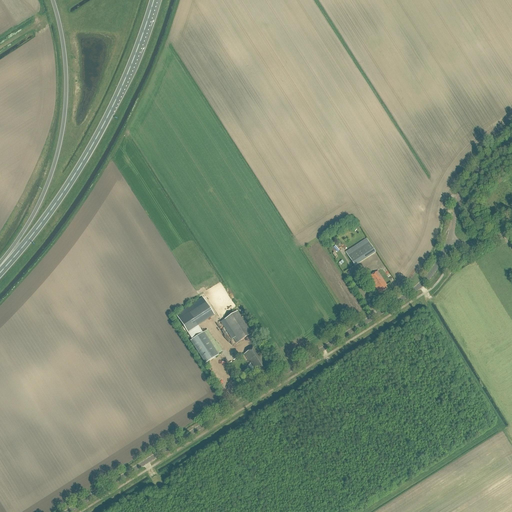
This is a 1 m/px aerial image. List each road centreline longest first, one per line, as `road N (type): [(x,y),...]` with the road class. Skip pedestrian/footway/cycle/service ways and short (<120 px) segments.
road 1 (tertiary): [(67,511),(403,297),(450,239)]
road 2 (trunk): [(0,273),(101,128),(153,0)]
road 3 (trunk): [(52,0),(65,74),(60,139),(44,192),(0,269)]
